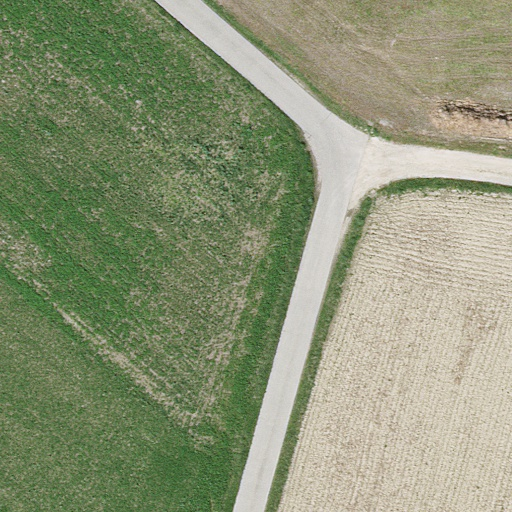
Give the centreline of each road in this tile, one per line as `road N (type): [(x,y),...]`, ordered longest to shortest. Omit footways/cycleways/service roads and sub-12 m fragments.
road 1 (track): [(244,511),(342,146),(178,0)]
road 2 (track): [(342,146),(511,173)]
